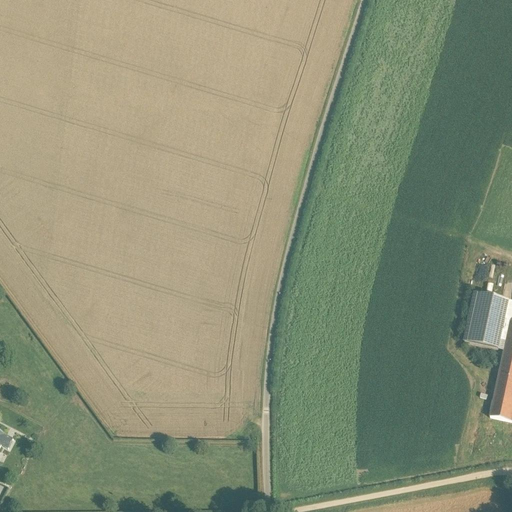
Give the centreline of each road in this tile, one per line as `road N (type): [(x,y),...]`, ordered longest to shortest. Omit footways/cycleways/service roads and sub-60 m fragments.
road 1 (unclassified): [(264,511),(270,319),(365,0)]
road 2 (track): [(511,475),(271,511)]
